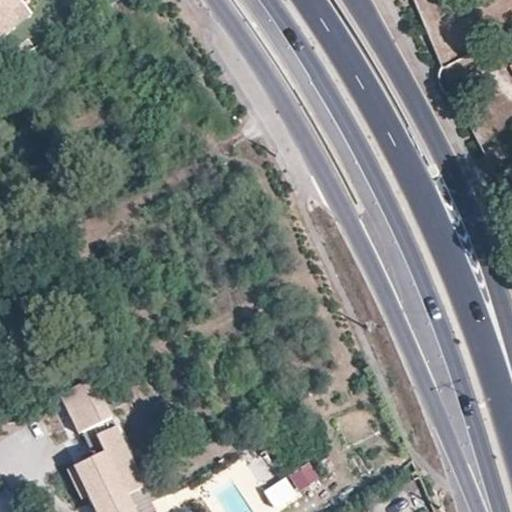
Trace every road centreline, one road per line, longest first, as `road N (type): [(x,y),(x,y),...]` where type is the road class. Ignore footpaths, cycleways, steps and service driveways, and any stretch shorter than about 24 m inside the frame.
road 1 (primary): [(221,0),(345,201),(479,505)]
road 2 (primary): [(271,0),(384,185),(421,268),(504,511)]
road 3 (primary): [(511,434),(401,146),(314,0)]
road 4 (primary): [(511,333),(454,178),(364,0)]
